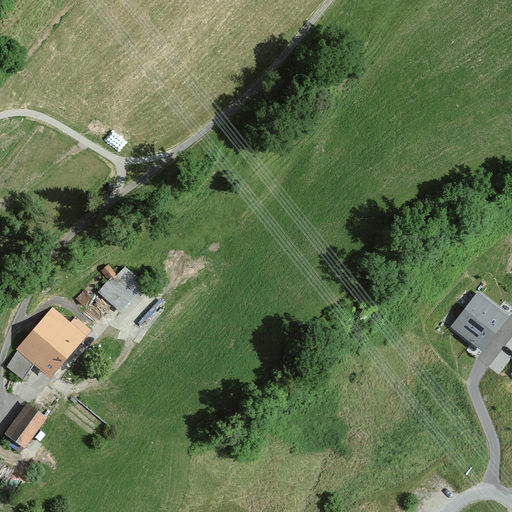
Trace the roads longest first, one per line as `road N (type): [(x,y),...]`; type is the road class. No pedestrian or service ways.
road 1 (unclassified): [(330,0),(241,101),(48,255),(0,370)]
road 2 (residential): [(511,322),(474,376),(495,458),(487,493)]
